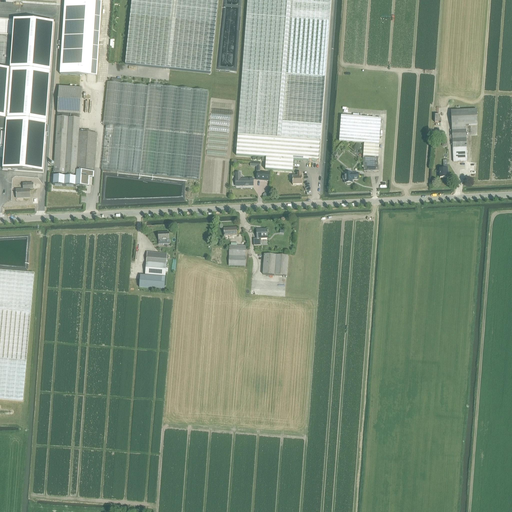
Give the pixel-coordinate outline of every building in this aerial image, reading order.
[(97,77),(102,2),(73,0),(65,0),(60,74),(97,77)] [(131,0),(125,65),(170,69),(210,74),(211,69),(218,2),(218,0),(131,0)] [(330,0),(247,0),(238,135),(320,142),(330,0)] [(0,68),(0,129),(6,130),(4,157),(3,169),(43,172),(47,122),(50,72),(54,23),(14,20),(13,34),(13,37),(10,69),(0,68)] [(112,47),(111,55),(119,55),(120,47),(112,47)] [(106,125),(101,171),(200,181),(209,91),(149,85),(149,86),(107,82),(103,125),(106,125)] [(54,160),(54,173),(76,175),(76,177),(76,184),(87,185),(88,175),(93,176),(93,179),(94,179),(94,171),(96,153),(97,134),(67,132),(68,118),(60,117),(60,113),(69,114),(70,88),(59,87),(57,117),(57,124),(54,160)] [(453,162),(467,161),(465,125),(478,125),(477,110),(451,111),(453,162)] [(341,116),(339,142),(379,145),(381,119),(341,116)] [(320,142),(238,135),(236,156),(266,158),(265,170),(293,172),(293,160),(319,162),(320,142)] [(364,172),(379,171),(378,150),(363,151),(364,172)] [(443,169),(439,170),(440,179),(447,179),(446,176),(448,176),(447,165),(443,165),(443,169)] [(258,171),(257,179),(269,180),(270,172),(258,171)] [(236,179),(236,186),(254,185),(253,178),(241,179),(240,173),(236,173),(236,179)] [(297,173),(297,176),(292,177),(293,185),(302,184),(301,173),(297,173)] [(352,183),(352,180),(358,180),(358,173),(352,174),(352,173),(344,174),(344,176),(343,177),(343,180),(344,181),(345,181),(345,184),(346,183),(346,184),(347,185),(350,185),(351,184),(351,183),(352,183)] [(76,184),(76,177),(54,176),(53,185),(76,187),(76,184)] [(23,189),(16,190),(16,198),(23,197),(23,199),(30,198),(30,189),(33,189),(33,183),(23,184),(23,189)] [(225,228),(225,236),(238,236),(237,228),(225,228)] [(268,230),(257,230),(257,239),(253,239),(254,246),(261,246),(260,239),(268,239),(268,230)] [(169,232),(158,233),(159,244),(170,244),(170,240),(169,240),(169,232)] [(229,266),(245,267),(245,263),(246,246),(229,246),(229,266)] [(145,275),(140,275),(138,287),(164,290),(167,254),(147,252),(145,275)] [(264,255),(263,275),(287,276),(288,256),(264,255)] [(293,257),(291,289),(300,289),(302,257),(293,257)] [(0,399),(22,401),(26,361),(34,273),(0,270),(0,399)]
